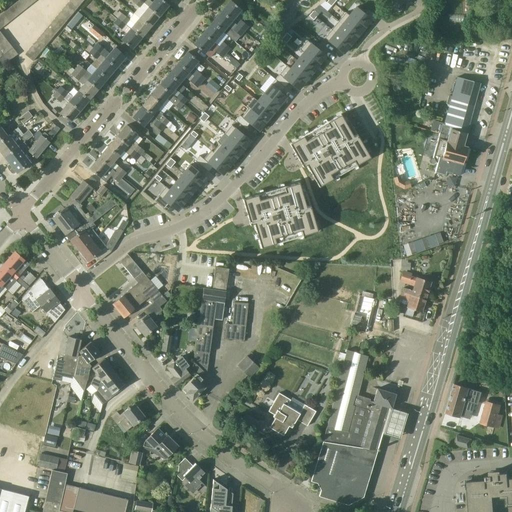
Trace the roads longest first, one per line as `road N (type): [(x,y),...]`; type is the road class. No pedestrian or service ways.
road 1 (primary): [(394,511),(511,109)]
road 2 (residential): [(76,285),(136,241),(199,215),(301,108),(342,81)]
road 3 (residential): [(306,510),(180,413),(76,285)]
road 4 (residential): [(20,212),(199,0)]
